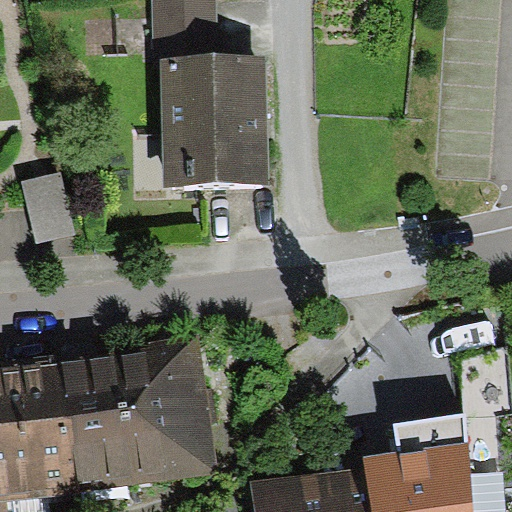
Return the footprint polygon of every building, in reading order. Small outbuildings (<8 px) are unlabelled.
[(214,0),(157,0),(161,184),(269,182),(267,59),(216,59),(214,0)] [(64,174),(24,182),(36,242),(76,234),(64,174)] [(0,354),(0,353),(0,500),(13,499),(217,474),(212,427),(202,331),(86,344),(0,354)] [(511,410),(511,358),(468,362),(472,414),(511,410)] [(363,466),(250,481),(253,511),(476,511),(464,416),(394,425),(397,451),(362,456),(363,466)]
